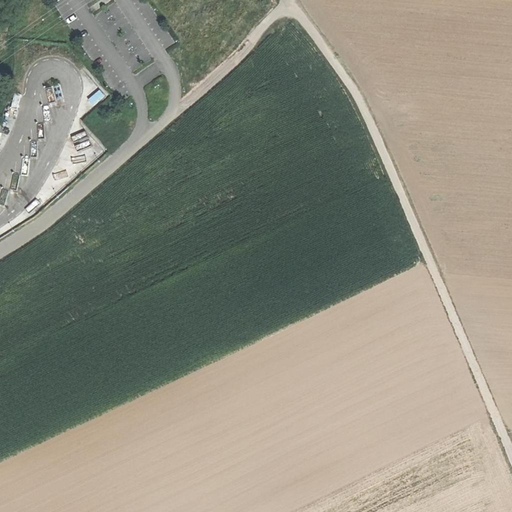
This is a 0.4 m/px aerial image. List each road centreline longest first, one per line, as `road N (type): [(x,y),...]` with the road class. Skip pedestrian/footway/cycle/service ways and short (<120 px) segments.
road 1 (track): [(288,0),(365,111),(511,453)]
road 2 (track): [(173,112),(290,3)]
